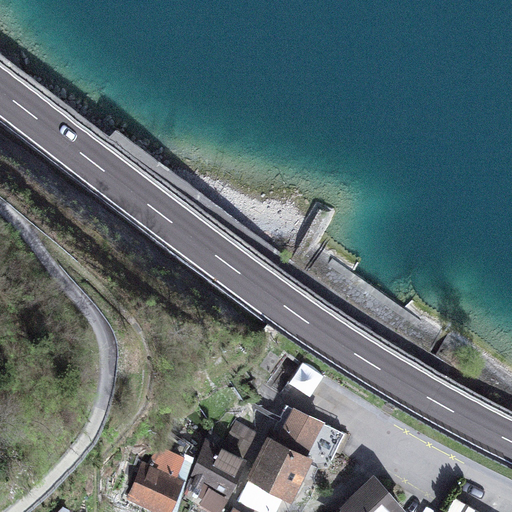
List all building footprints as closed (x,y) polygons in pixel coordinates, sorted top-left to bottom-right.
[(295,378),(315,389),(327,368),(307,357),(295,378)] [(308,449),(331,460),(344,433),(286,405),(272,431),(281,436),(278,443),(269,438),(252,474),(290,496),(310,458),(304,456),(308,449)] [(241,453),(251,433),(238,426),(228,446),(241,453)] [(186,449),(188,443),(165,428),(162,433),(168,437),(186,449)] [(185,491),(220,509),(244,460),(219,447),(223,439),(210,432),(205,440),(185,491)] [(182,459),(186,449),(168,437),(148,466),(144,464),(129,499),(160,511),(168,511),(182,479),(175,477),(182,459)] [(168,511),(178,511),(193,462),(182,459),(175,477),(182,479),(168,511)] [(379,511),(394,500),(375,478),(342,509),(343,511),(341,511),(379,511)] [(479,511),(455,498),(446,511),(479,511)] [(261,511),(263,510),(235,500),(230,511),(261,511)] [(391,511),(390,511),(398,505),(394,500),(379,511),(391,511)]
